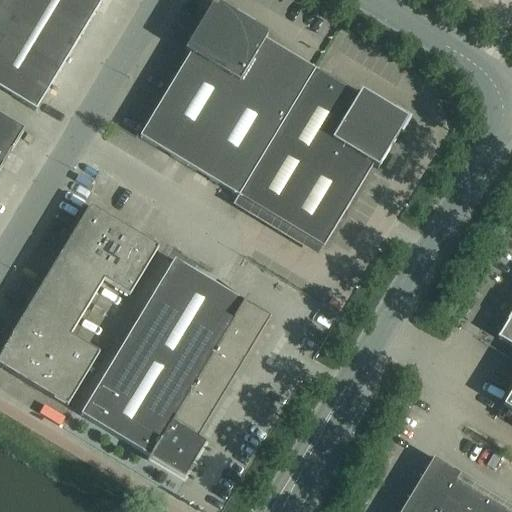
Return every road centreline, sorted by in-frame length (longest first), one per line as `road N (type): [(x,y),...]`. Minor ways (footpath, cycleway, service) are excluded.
road 1 (unknown): [(73,146),(399,312),(430,367),(433,389)]
road 2 (tertiary): [(511,126),(277,511)]
road 3 (unclassified): [(0,271),(160,0)]
road 4 (tertiary): [(367,0),(511,88)]
road 5 (unknown): [(433,389),(381,511)]
